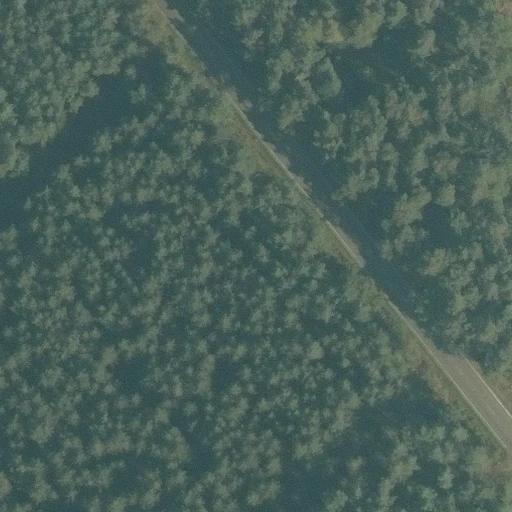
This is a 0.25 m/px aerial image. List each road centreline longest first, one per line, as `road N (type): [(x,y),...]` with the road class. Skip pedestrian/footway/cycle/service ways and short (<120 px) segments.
road 1 (unclassified): [(164,0),(511,441)]
road 2 (track): [(191,34),(0,196)]
road 3 (track): [(294,511),(458,374)]
